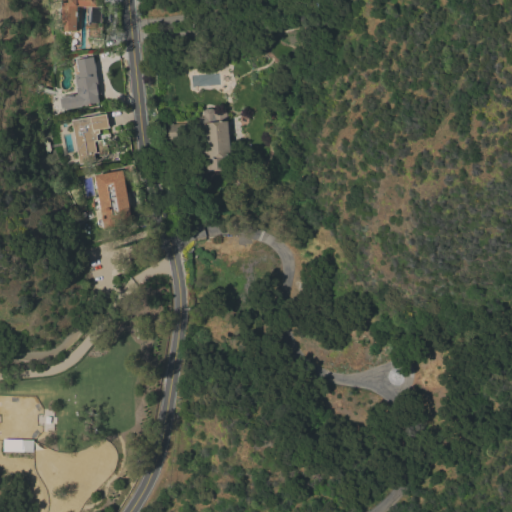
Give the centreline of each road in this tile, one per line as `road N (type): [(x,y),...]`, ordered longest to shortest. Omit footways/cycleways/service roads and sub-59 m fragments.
road 1 (tertiary): [(128,511),(161,425),(177,309),(127,0)]
road 2 (residential): [(174,264),(145,276),(65,363),(0,373)]
